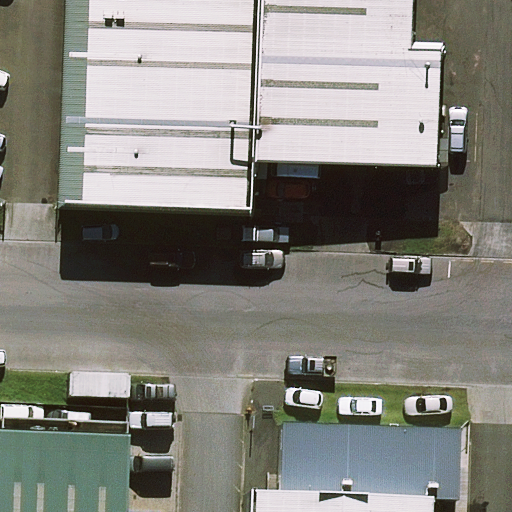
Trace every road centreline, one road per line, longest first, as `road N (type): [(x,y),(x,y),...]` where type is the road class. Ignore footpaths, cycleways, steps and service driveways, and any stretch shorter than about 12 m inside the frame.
road 1 (residential): [(0,320),(511,337)]
road 2 (unknown): [(487,337),(480,511)]
